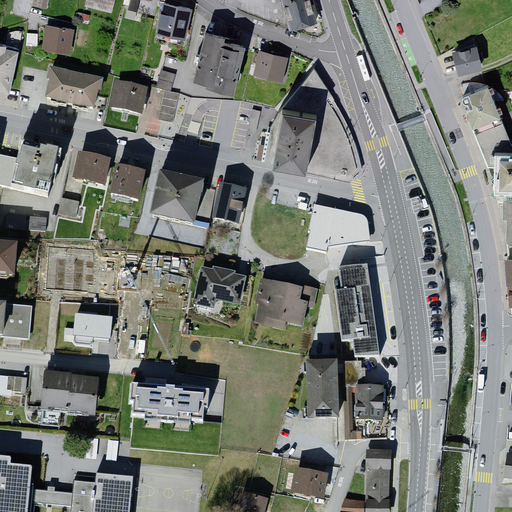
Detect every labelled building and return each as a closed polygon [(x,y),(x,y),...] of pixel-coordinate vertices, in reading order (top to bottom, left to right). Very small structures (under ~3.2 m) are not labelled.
[(86,0),(85,6),(112,13),(114,0),(86,0)] [(139,0),(129,0),(125,17),(135,19),(139,0)] [(311,0),(281,0),(289,29),(295,27),(317,21),(311,0)] [(193,8),(162,1),(155,32),(185,38),(193,8)] [(74,28),(46,24),(42,49),(70,53),(74,28)] [(225,34),(205,30),(193,78),(207,82),(206,86),(233,92),(244,44),(224,39),(225,34)] [(37,32),(27,33),(26,46),(37,46),(37,32)] [(0,88),(10,91),(18,50),(5,47),(6,45),(0,43),(0,88)] [(472,48),(451,54),(455,71),(477,65),(472,48)] [(288,57),(259,49),(253,74),(282,82),(288,57)] [(317,72),(314,67),(282,107),(278,113),(271,126),(264,161),(273,162),(272,164),(305,171),(349,180),(362,169),(348,125),(317,72)] [(60,73),(50,70),(47,83),(49,84),(45,102),(95,112),(97,104),(99,94),(101,95),(104,82),(60,73)] [(175,73),(161,70),(156,87),(165,89),(171,91),(175,73)] [(148,90),(114,83),(108,111),(138,116),(142,117),(148,90)] [(483,167),(487,166),(488,151),(510,151),(504,137),(484,87),(460,86),(461,91),(463,95),(456,97),(474,142),(483,167)] [(171,91),(165,89),(157,119),(172,122),(178,93),(171,91)] [(261,111),(252,109),(246,138),(256,133),(261,111)] [(48,201),(59,154),(23,146),(22,149),(20,162),(18,162),(16,171),(18,172),(15,189),(23,191),(22,194),(35,197),(48,201)] [(511,151),(510,151),(488,151),(487,166),(487,195),(504,196),(511,195),(511,151)] [(105,188),(111,161),(78,154),(72,181),(105,188)] [(18,160),(0,156),(0,186),(12,189),(16,171),(18,162),(18,160)] [(145,173),(116,167),(110,198),(138,204),(145,173)] [(204,185),(160,176),(149,220),(195,230),(204,185)] [(239,227),(247,190),(220,185),(212,222),(239,227)] [(511,195),(504,196),(502,243),(511,243),(511,195)] [(62,199),(58,215),(76,218),(79,202),(78,202),(62,199)] [(334,210),(314,206),(313,212),(308,233),(310,233),(306,251),(326,254),(326,249),(334,210)] [(360,215),(334,210),(326,249),(369,243),(367,224),(364,219),(360,215)] [(7,215),(5,228),(45,232),(46,218),(7,215)] [(0,245),(0,279),(8,280),(14,281),(17,247),(0,245)] [(93,250),(48,247),(46,289),(72,291),(73,293),(112,295),(115,270),(112,269),(113,262),(94,261),(93,250)] [(511,258),(502,259),(505,307),(511,306),(511,258)] [(379,355),(367,266),(338,270),(341,292),(336,293),(343,343),(353,342),(355,353),(355,358),(379,355)] [(212,271),(200,268),(193,305),(214,309),(216,300),(240,305),(246,278),(234,275),(235,273),(213,268),(212,271)] [(298,288),(260,280),(255,306),(258,307),(254,325),(284,330),(285,324),(302,327),(307,308),(308,303),(300,301),(303,289),(298,288)] [(318,289),(299,286),(298,288),(303,289),(300,301),(308,303),(307,308),(314,309),(318,289)] [(0,306),(0,337),(3,338),(29,341),(32,309),(6,307),(0,306)] [(77,316),(75,316),(73,330),(73,338),(74,338),(73,345),(91,346),(92,340),(109,341),(111,319),(108,319),(98,318),(77,316)] [(73,338),(73,330),(65,329),(64,337),(73,338)] [(361,362),(343,363),(343,388),(352,387),(361,387),(361,377),(364,377),(364,370),(361,370),(361,362)] [(339,422),(338,363),(306,364),(306,413),(307,423),(336,422),(339,422)] [(72,376),(44,374),(44,380),(42,395),(40,413),(42,413),(48,413),(48,411),(68,412),(67,417),(95,419),(99,380),(71,378),(72,376)] [(0,375),(0,396),(11,398),(12,393),(42,395),(44,380),(42,380),(0,375)] [(209,391),(131,385),(129,404),(133,405),(132,417),(145,418),(145,423),(190,427),(190,422),(202,423),(203,411),(208,411),(209,391)] [(351,387),(343,388),(345,441),(361,440),(361,431),(352,431),(351,387)] [(361,387),(352,387),(353,424),(365,424),(386,424),(387,387),(361,387)] [(48,413),(42,413),(41,426),(59,428),(60,414),(48,413)] [(98,439),(88,438),(86,458),(96,459),(98,439)] [(118,442),(108,441),(106,460),(116,462),(118,442)] [(388,511),(391,453),(366,453),(366,470),(369,470),(368,501),(365,501),(365,511),(388,511)] [(0,511),(27,511),(28,502),(30,490),(31,470),(10,468),(11,460),(0,458),(0,511)] [(329,475),(296,470),(290,496),(324,501),(329,475)] [(129,511),(133,476),(128,476),(96,473),(95,482),(75,480),(73,495),(72,508),(71,511),(129,511)] [(73,495),(30,490),(28,502),(72,508),(73,495)] [(265,511),(268,500),(241,494),(236,511),(265,511)] [(345,499),(344,498),(340,511),(365,511),(365,501),(345,499)]
